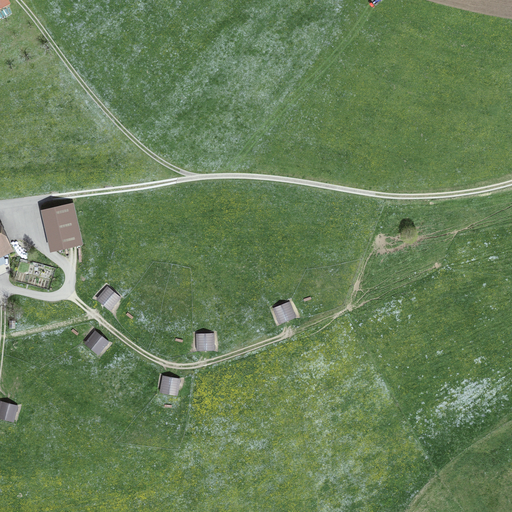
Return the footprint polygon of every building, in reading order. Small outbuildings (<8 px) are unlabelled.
[(0,0),(0,9),(8,4),(6,0),(0,0)] [(45,212),(54,250),(79,244),(70,206),(45,212)] [(120,298),(106,286),(95,299),(109,311),(120,298)] [(296,318),(289,301),(273,307),(280,324),(296,318)] [(109,344),(95,332),(84,345),(98,357),(109,344)] [(214,334),(196,334),(196,352),(215,351),(214,334)] [(180,380),(162,377),(159,394),(177,397),(180,380)] [(18,406),(0,401),(0,418),(14,422),(18,406)]
